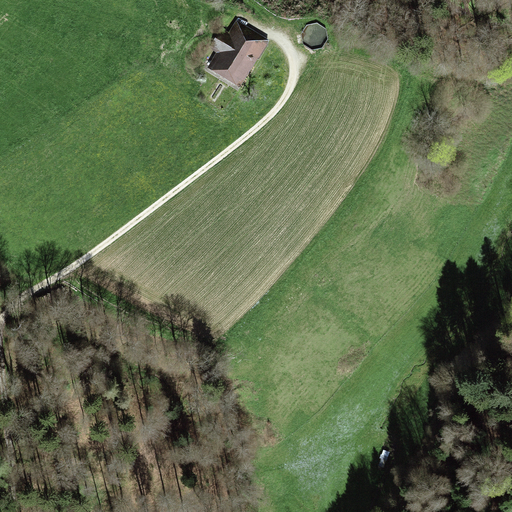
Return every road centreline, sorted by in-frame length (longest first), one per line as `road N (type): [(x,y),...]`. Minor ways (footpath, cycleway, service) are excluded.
road 1 (track): [(51,278),(248,137),(287,98),(300,64),(285,33),(207,0)]
road 2 (track): [(14,511),(0,317),(51,278)]
